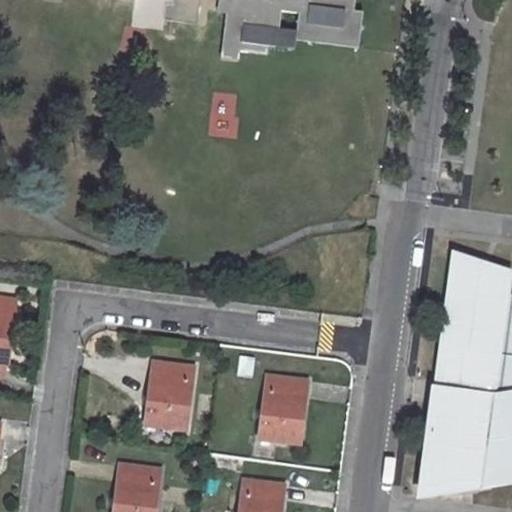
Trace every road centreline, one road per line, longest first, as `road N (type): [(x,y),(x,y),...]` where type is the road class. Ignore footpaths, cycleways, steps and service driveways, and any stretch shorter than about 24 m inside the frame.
road 1 (residential): [(379,348),(66,307),(39,511)]
road 2 (unclassified): [(379,348),(457,0)]
road 3 (unclassified): [(359,511),(379,348)]
